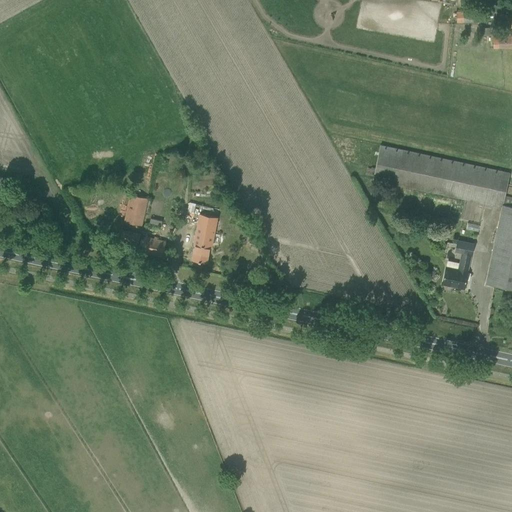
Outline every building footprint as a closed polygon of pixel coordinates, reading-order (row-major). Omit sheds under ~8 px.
[(456,12),(457,23),(482,22),(482,18),(475,18),(475,10),(463,11),(463,12),(456,12)] [(451,13),(442,15),(444,24),(453,22),(451,13)] [(494,21),(511,25),(511,16),(496,13),(494,21)] [(490,28),(482,28),(482,36),(490,36),(490,28)] [(511,37),(493,39),(494,50),(511,48),(511,37)] [(368,167),(366,175),(374,176),(373,181),(479,203),(479,206),(492,209),(493,206),(502,208),(486,283),(511,288),(511,197),(505,196),(510,172),(380,145),(375,168),(368,167)] [(184,169),(174,171),(175,180),(184,178),(184,176),(186,176),(184,169)] [(0,192),(6,193),(9,179),(0,177),(0,192)] [(124,222),(142,226),(148,199),(130,195),(124,222)] [(16,205),(14,214),(27,217),(29,208),(16,205)] [(195,245),(192,260),(207,263),(210,248),(211,248),(212,245),(214,234),(217,221),(199,217),(194,244),(195,245)] [(119,246),(136,250),(140,234),(122,230),(119,246)] [(141,252),(163,257),(166,241),(144,237),(141,252)] [(442,284),(464,288),(467,272),(473,243),(457,239),(454,252),(462,254),(458,270),(446,267),(442,284)]
